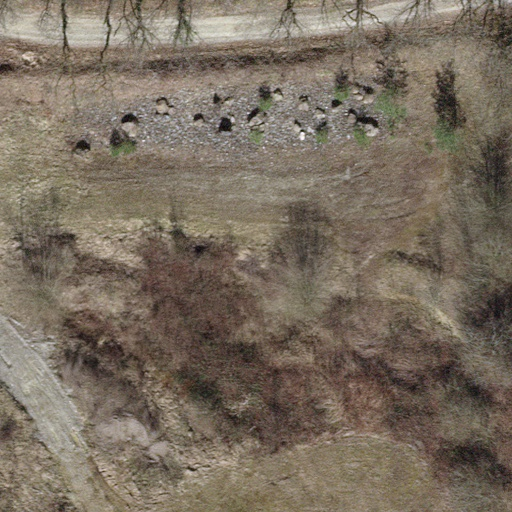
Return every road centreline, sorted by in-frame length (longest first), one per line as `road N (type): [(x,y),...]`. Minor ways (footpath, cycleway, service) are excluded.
road 1 (track): [(511,4),(254,31),(0,24)]
road 2 (track): [(0,333),(168,457),(197,511)]
